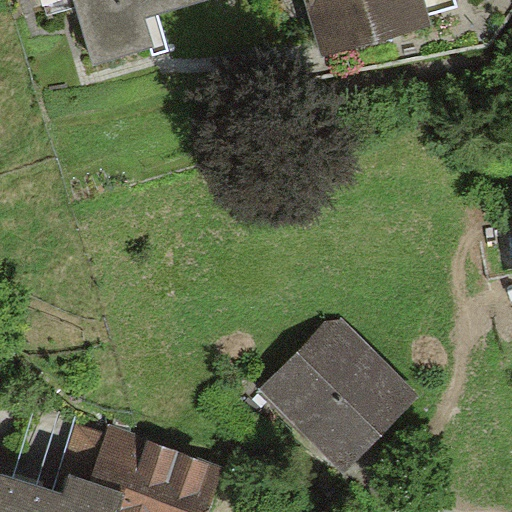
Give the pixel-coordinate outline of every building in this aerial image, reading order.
[(175,0),(81,0),(98,55),(146,40),(137,12),(175,0)] [(315,0),(329,44),(429,15),(424,0),(315,0)] [(332,328),(272,392),(345,461),(405,396),(332,328)] [(105,433),(91,477),(133,490),(125,511),(209,511),(222,470),(105,433)] [(0,511),(125,511),(133,490),(91,477),(69,471),(63,490),(0,470),(0,511)]
